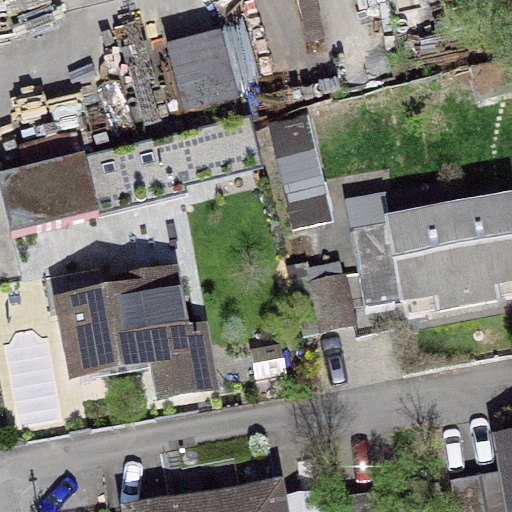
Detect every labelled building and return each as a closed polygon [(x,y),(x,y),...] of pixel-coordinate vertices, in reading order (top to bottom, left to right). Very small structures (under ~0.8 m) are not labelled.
[(474,27),(470,10),(443,16),(447,34),(474,27)] [(94,220),(80,162),(0,181),(0,213),(7,241),(94,220)] [(511,284),(511,220),(509,207),(447,218),(464,308),(492,303),(489,289),(511,284)] [(385,229),(385,228),(346,236),(355,284),(394,277),(399,305),(433,299),(435,313),(464,308),(447,218),(385,229)] [(311,264),(304,234),(284,239),(290,269),(311,264)] [(197,334),(179,337),(168,275),(132,282),(135,296),(62,309),(74,378),(151,364),(158,401),(207,392),(197,334)] [(338,281),(307,288),(317,335),(349,328),(338,281)] [(511,511),(511,453),(502,456),(505,474),(446,485),(450,511),(511,511)] [(272,511),(270,497),(183,511),(272,511)] [(339,511),(369,511),(368,497),(338,501),(339,511)]
